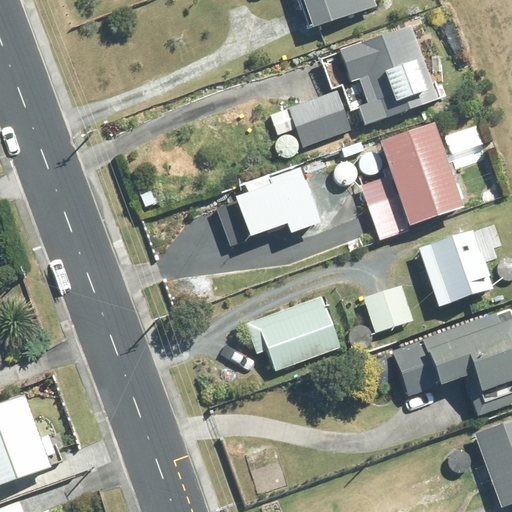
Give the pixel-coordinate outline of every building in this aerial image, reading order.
[(367,0),(295,0),(303,25),(368,5),(367,0)] [(344,79),(339,80),(346,97),(356,94),(364,118),(369,117),(370,119),(438,96),(432,80),(425,82),(405,23),(333,48),(344,79)] [(333,88),(284,106),(299,147),(348,129),(333,88)] [(426,120),(372,139),(384,175),(357,184),(375,239),(404,229),(402,223),(455,204),(426,120)] [(259,160),(271,157),(268,147),(256,150),(259,160)] [(321,160),(302,167),(305,176),(325,169),(321,160)] [(412,246),(432,305),(488,286),(468,228),(412,246)] [(511,254),(494,262),(502,282),(511,277),(511,254)] [(359,297),(370,332),(408,319),(397,285),(359,297)] [(318,297),(241,323),(251,352),(262,349),(270,370),(336,347),(318,297)] [(433,385),(432,382),(457,373),(472,416),(511,400),(511,340),(503,316),(491,321),(488,312),(417,338),(417,341),(387,351),(403,395),(433,385)] [(0,481),(51,463),(23,387),(0,395),(0,481)] [(511,500),(511,499),(511,416),(469,431),(495,506),(511,500)]
